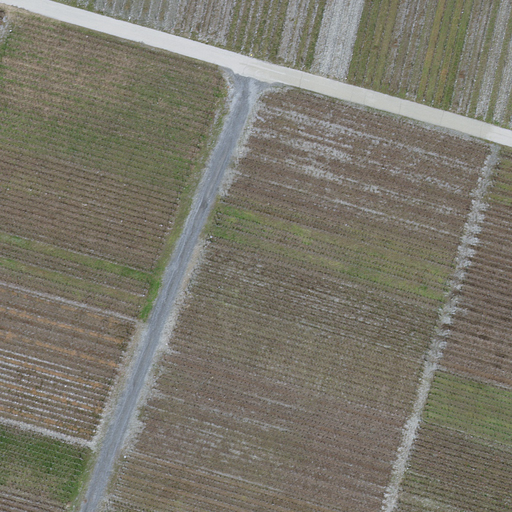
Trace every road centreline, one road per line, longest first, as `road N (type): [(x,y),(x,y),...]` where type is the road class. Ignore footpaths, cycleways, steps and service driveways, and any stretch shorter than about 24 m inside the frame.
road 1 (track): [(0,0),(511,144)]
road 2 (track): [(247,70),(82,511)]
